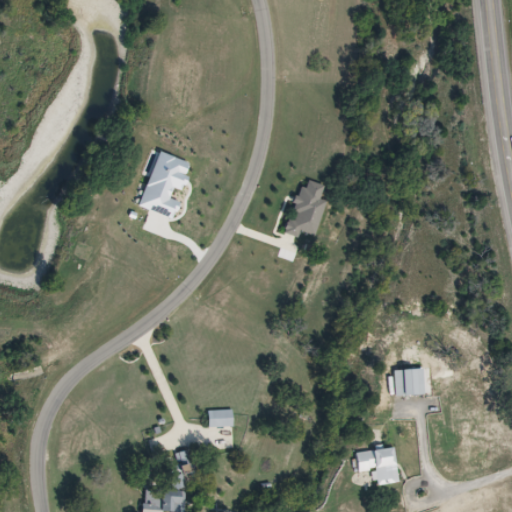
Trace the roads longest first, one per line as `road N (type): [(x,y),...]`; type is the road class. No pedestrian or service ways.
road 1 (residential): [(259,0),(281,88),(260,186),(174,309),(59,393),(43,457),(47,511)]
road 2 (trunk): [(511,147),(492,0)]
